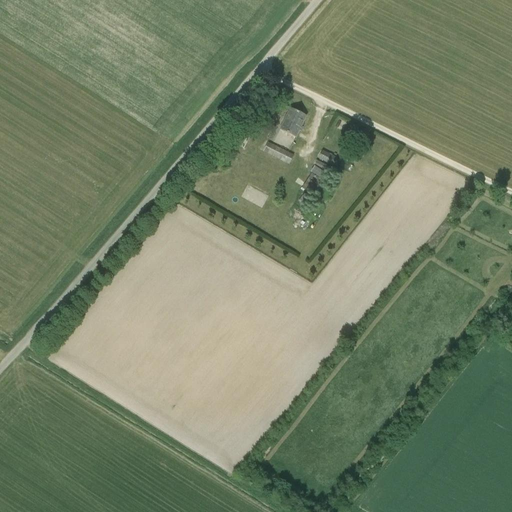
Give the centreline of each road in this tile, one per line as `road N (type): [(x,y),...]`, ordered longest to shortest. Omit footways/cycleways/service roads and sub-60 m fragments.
road 1 (unclassified): [(0,368),(318,0)]
road 2 (track): [(511,193),(260,67)]
